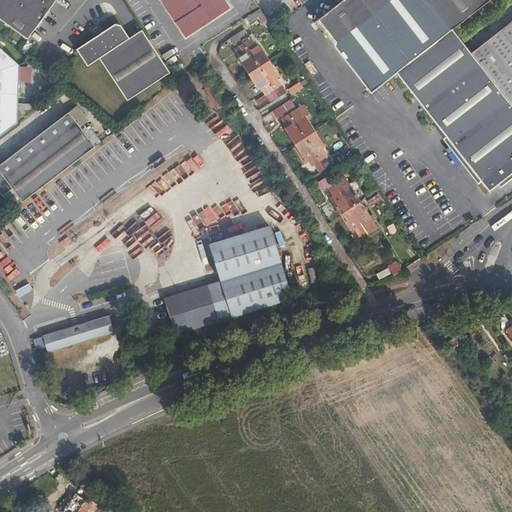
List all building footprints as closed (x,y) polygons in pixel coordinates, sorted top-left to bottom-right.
[(0,0),(0,19),(28,39),(56,0),(0,0)] [(162,0),(187,37),(230,9),(224,0),(162,0)] [(397,73),(406,85),(462,41),(453,30),(490,0),(343,0),(315,22),(371,94),(397,73)] [(267,20),(260,9),(246,18),(249,24),(253,22),(258,18),(261,23),(267,20)] [(511,21),(471,53),(511,105),(511,21)] [(127,101),(170,72),(142,30),(130,39),(118,22),(101,33),(102,36),(96,40),(94,38),(76,49),(88,66),(99,58),(127,101)] [(266,97),(267,96),(280,88),(279,87),(282,85),(277,77),(279,77),(260,48),(258,45),(259,44),(252,34),(251,35),(247,30),(246,30),(245,29),(229,39),(236,49),(241,56),(239,57),(259,89),(260,88),(266,97)] [(489,192),(511,173),(511,105),(471,53),(462,41),(406,85),(435,123),(448,139),(489,192)] [(0,136),(17,123),(17,116),(18,110),(19,65),(0,47),(0,136)] [(288,90),(292,95),(308,85),(305,79),(300,83),(300,82),(288,90)] [(215,83),(204,90),(216,110),(228,102),(224,96),(227,94),(222,87),(219,89),(215,83)] [(280,88),(267,96),(271,102),(278,97),(286,92),(282,85),(279,87),(280,88)] [(283,104),(271,112),(275,119),(279,116),(281,118),(287,127),(285,128),(305,160),(307,159),(311,166),(314,164),(320,173),(325,170),(321,163),(325,161),(324,158),(327,156),(322,148),(324,147),(304,116),(309,113),(304,106),(297,110),(291,99),(284,104),(283,104)] [(18,110),(17,116),(23,117),(34,108),(30,104),(25,104),(18,110)] [(13,210),(102,142),(87,122),(89,121),(77,106),(0,164),(0,192),(3,196),(13,210)] [(428,155),(448,139),(435,123),(416,138),(428,155)] [(329,175),(316,184),(320,190),(327,186),(329,189),(333,196),(330,199),(352,231),(354,229),(357,235),(361,241),(368,236),(367,235),(377,228),(344,177),(334,183),(329,175)] [(221,281),(164,299),(175,335),(292,298),(270,226),(208,245),(221,281)] [(398,258),(386,265),(392,274),(403,268),(398,258)] [(388,268),(376,274),(379,280),(391,274),(388,268)] [(16,289),(18,295),(32,291),(30,285),(16,289)] [(43,336),(34,339),(37,350),(47,348),(48,352),(113,332),(109,316),(43,336)] [(465,341),(461,333),(446,343),(451,349),(465,341)] [(75,493),(62,511),(84,511),(91,504),(75,493)]
